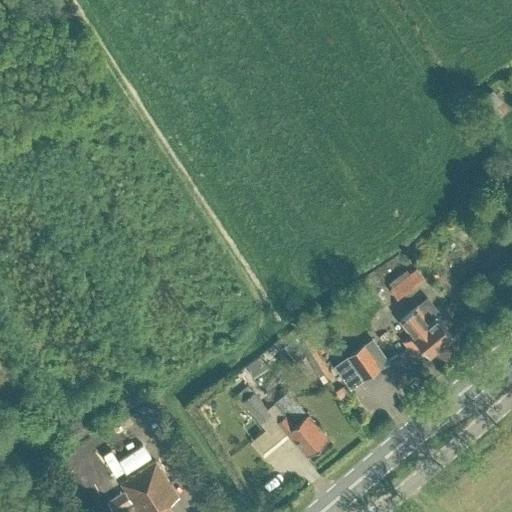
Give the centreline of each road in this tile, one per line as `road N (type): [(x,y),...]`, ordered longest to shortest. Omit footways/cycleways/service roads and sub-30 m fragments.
road 1 (track): [(244,511),(161,388),(264,318),(62,0)]
road 2 (primary): [(409,434),(511,347)]
